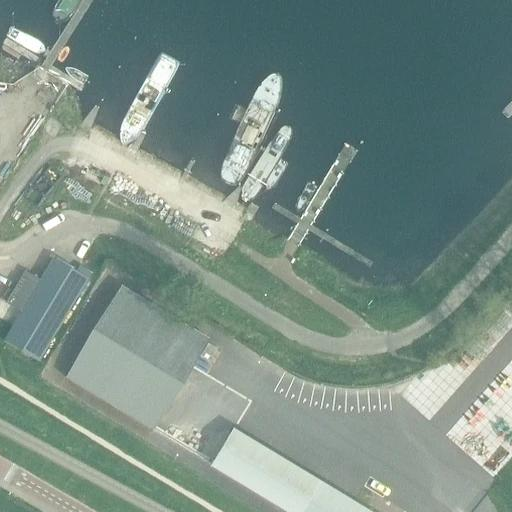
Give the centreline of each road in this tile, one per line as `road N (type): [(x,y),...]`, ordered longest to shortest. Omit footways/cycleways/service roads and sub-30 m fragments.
road 1 (residential): [(511,235),(422,336),(369,348),(305,340),(132,236),(98,225),(73,225),(0,250)]
road 2 (residential): [(165,511),(0,423)]
